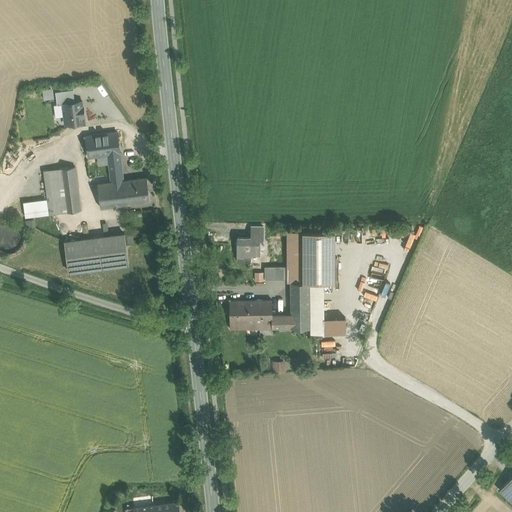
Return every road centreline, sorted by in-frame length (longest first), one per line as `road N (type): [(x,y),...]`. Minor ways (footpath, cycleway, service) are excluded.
road 1 (secondary): [(157,0),(192,328)]
road 2 (unclassified): [(0,266),(192,328)]
road 3 (secondary): [(192,328),(213,511)]
